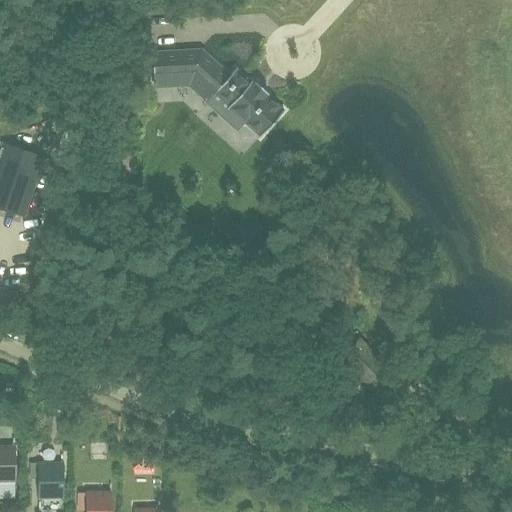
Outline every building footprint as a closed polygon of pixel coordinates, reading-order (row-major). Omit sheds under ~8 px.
[(206,101),(229,75),(201,50),(152,51),(153,85),(187,84),(206,101)] [(229,75),(206,101),(205,102),(236,130),(243,122),(259,136),(258,136),(259,137),(283,111),(282,110),(265,95),(265,94),(266,94),(267,93),(255,82),(254,83),(254,84),(253,85),(251,83),(251,82),(250,81),(249,83),(235,70),(236,70),(235,69),(229,75)] [(223,150),(238,143),(232,129),(217,136),(223,150)] [(3,145),(0,155),(0,207),(22,214),(41,158),(3,145)] [(373,391),(392,372),(359,338),(340,357),(373,391)] [(0,481),(15,482),(14,447),(0,447),(0,481)] [(39,498),(62,498),(62,464),(38,464),(39,498)] [(110,511),(110,494),(86,493),(86,511),(110,511)]
